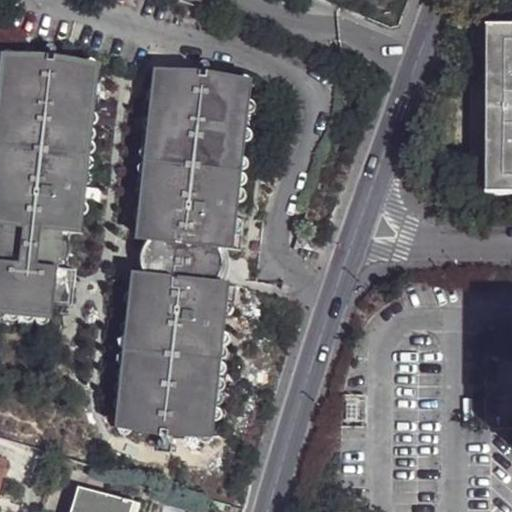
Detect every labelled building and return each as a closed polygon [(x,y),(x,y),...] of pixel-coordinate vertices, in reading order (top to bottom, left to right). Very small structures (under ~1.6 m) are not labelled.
[(511,193),(511,27),(488,28),(487,193),(511,193)] [(77,185),(92,64),(17,55),(0,193),(0,222),(2,223),(0,240),(0,302),(55,309),(56,298),(70,300),(73,270),(61,268),(65,231),(71,231),(76,199),(78,199),(80,186),(77,185)] [(218,249),(227,249),(232,218),(234,218),(236,204),(233,204),(248,83),(172,74),(151,240),(158,241),(153,277),(147,276),(129,426),(205,436),(217,330),(220,331),(222,316),(220,315),(223,285),(214,284),(218,249)] [(158,241),(151,240),(148,243),(142,250),(140,259),(142,268),(147,276),(153,277),(158,241)] [(233,257),(227,249),(218,249),(214,284),(223,285),(226,283),(232,276),(235,266),(233,257)] [(73,475),(78,462),(68,459),(64,473),(73,475)] [(129,511),(132,502),(77,487),(70,511),(129,511)] [(138,511),(141,505),(132,502),(129,511),(138,511)]
